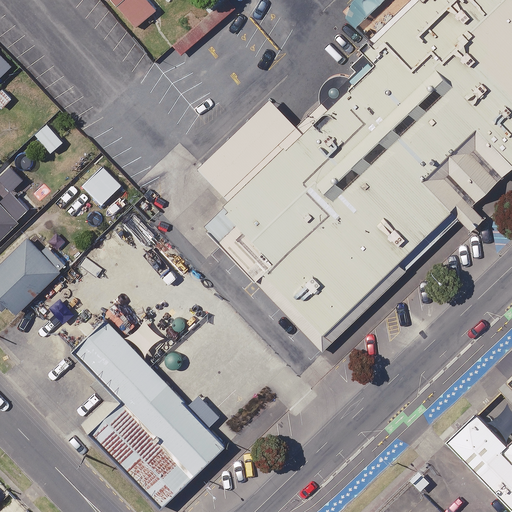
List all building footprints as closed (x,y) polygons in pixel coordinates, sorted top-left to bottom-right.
[(82,0),(122,42),(142,23),(119,0),(82,0)] [(241,6),(235,0),(228,0),(178,45),(186,55),(241,6)] [(511,166),(511,0),(400,0),(336,60),(350,75),(281,140),(254,111),(179,181),(210,213),(185,236),(303,361),(511,166)] [(26,180),(11,164),(0,174),(0,242),(34,210),(16,190),(26,180)] [(124,185),(106,166),(87,184),(105,204),(124,185)] [(46,252),(32,238),(0,269),(0,292),(21,313),(69,265),(51,247),(46,252)] [(207,383),(141,313),(103,349),(169,419),(207,383)] [(169,419),(103,349),(88,334),(58,361),(104,409),(174,484),(204,456),(169,419)] [(511,376),(491,396),(511,418),(511,376)] [(139,511),(144,511),(174,484),(104,409),(71,440),(139,511)] [(511,511),(511,435),(491,456),(461,424),(429,454),(483,511),(511,511)]
